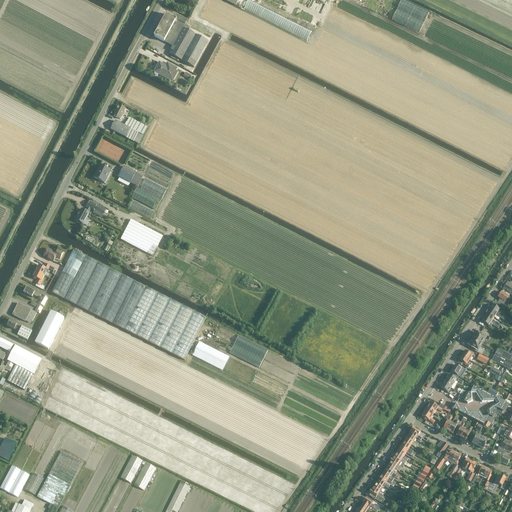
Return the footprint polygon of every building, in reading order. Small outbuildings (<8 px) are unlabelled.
[(169,54),(195,66),(208,40),(183,28),(187,20),(177,15),(175,18),(165,13),(154,37),(173,45),(169,54)] [(158,63),(154,71),(155,71),(154,73),(154,74),(154,75),(155,75),(156,76),(157,75),(158,75),(159,73),(165,76),(166,75),(173,79),(177,72),(175,71),(177,68),(167,63),(165,67),(158,63)] [(119,106),(113,116),(120,119),(125,109),(119,106)] [(143,135),(147,127),(129,118),(125,126),(115,121),(111,130),(126,138),(130,140),(138,144),(143,135)] [(94,178),(102,182),(104,183),(111,170),(100,165),(94,178)] [(119,178),(118,181),(128,187),(130,184),(130,183),(137,187),(143,177),(136,173),(124,167),(118,178),(119,178)] [(162,198),(166,188),(145,179),(141,189),(136,187),(132,198),(154,207),(158,197),(162,198)] [(90,209),(90,210),(93,211),(93,212),(102,217),(106,210),(89,201),(86,207),(87,208),(90,209)] [(154,211),(132,202),(129,209),(151,218),(154,211)] [(89,213),(90,210),(90,209),(87,208),(85,211),(81,209),(76,221),(83,224),(89,213)] [(163,236),(139,224),(131,220),(120,240),(153,256),(163,236)] [(44,254),(45,254),(44,257),(53,261),(55,258),(56,257),(60,259),(63,253),(57,250),(56,253),(47,249),(46,251),(45,252),(44,252),(44,254)] [(184,360),(206,318),(73,251),(52,293),(184,360)] [(36,271),(44,275),(46,270),(48,271),(49,269),(53,271),(55,269),(49,266),(45,264),(44,266),(43,268),(39,266),(36,271)] [(44,275),(36,271),(33,277),(37,279),(35,283),(36,284),(35,286),(42,289),(43,287),(40,285),(43,279),(42,278),(44,275)] [(503,290),(509,295),(511,296),(511,284),(508,282),(502,290),(503,290)] [(32,297),(33,295),(40,298),(41,295),(27,287),(24,293),(32,297)] [(509,295),(503,290),(502,292),(501,292),(497,297),(505,302),(508,296),(509,295)] [(40,314),(48,298),(43,295),(34,311),(40,314)] [(31,310),(18,304),(12,315),(25,321),(30,324),(32,321),(36,313),(31,310)] [(490,309),(504,319),(506,317),(503,315),(498,311),(500,309),(493,305),(490,309)] [(487,313),(494,318),(495,315),(500,319),(501,318),(503,320),(504,319),(490,309),(487,313)] [(50,311),(35,343),(49,349),(64,317),(50,311)] [(494,318),(487,313),(484,317),(499,327),(500,325),(493,320),(494,318)] [(489,326),(491,327),(492,325),(498,329),(499,327),(484,317),(482,322),(489,326)] [(17,324),(10,320),(7,326),(14,330),(14,329),(17,331),(19,328),(15,327),(17,324)] [(32,331),(22,326),(17,335),(27,340),(32,331)] [(481,344),(485,338),(477,332),(475,335),(474,335),(473,337),(473,338),(473,339),(481,344)] [(239,335),(230,353),(260,367),(268,349),(239,335)] [(15,346),(0,339),(0,347),(11,353),(7,361),(8,361),(14,364),(15,365),(7,381),(24,390),(33,374),(34,375),(42,360),(15,346)] [(478,350),(481,344),(473,339),(471,340),(470,341),(470,343),(469,345),(478,350)] [(199,341),(192,356),(223,369),(229,355),(199,341)] [(511,355),(498,348),(491,360),(511,371),(511,355)] [(462,355),(470,360),(472,357),(474,358),(476,356),(470,352),(469,353),(465,351),(462,355)] [(470,360),(462,355),(459,360),(463,363),(462,363),(468,367),(469,365),(467,364),(470,360)] [(0,371),(2,372),(3,369),(4,370),(5,369),(10,371),(11,368),(12,368),(14,364),(8,361),(6,365),(5,367),(1,365),(0,367),(0,366),(0,371)] [(455,365),(451,371),(461,378),(466,371),(461,368),(461,369),(455,365)] [(305,368),(303,372),(312,376),(314,372),(305,368)] [(452,383),(453,384),(455,381),(457,382),(458,381),(462,384),(463,381),(457,378),(456,379),(449,374),(446,379),(452,383)] [(443,383),(451,389),(453,384),(452,383),(446,379),(443,383)] [(19,394),(21,390),(6,382),(3,387),(19,394)] [(449,391),(451,389),(443,383),(440,388),(449,394),(451,392),(449,391)] [(487,393),(482,402),(487,402),(491,395),(487,393)] [(511,399),(506,396),(504,396),(503,398),(505,399),(511,403),(511,404),(511,399)] [(495,397),(494,399),(497,404),(505,408),(507,403),(495,397)] [(428,406),(435,411),(436,409),(441,412),(442,410),(443,410),(445,407),(440,404),(438,407),(431,402),(428,406)] [(497,404),(492,407),(497,409),(502,412),(505,408),(497,404)] [(439,414),(436,412),(435,411),(428,406),(424,411),(432,416),(434,413),(435,414),(438,416),(439,414)] [(492,418),(495,419),(497,415),(500,416),(502,412),(497,409),(495,413),(493,418),(492,418)] [(432,416),(424,411),(421,416),(423,417),(423,418),(426,420),(427,419),(429,421),(433,423),(434,421),(430,418),(432,416)] [(473,413),(470,420),(474,422),(479,413),(473,413)] [(482,417),(478,424),(483,427),(486,421),(485,421),(487,417),(482,417)] [(25,443),(43,451),(53,428),(35,420),(25,443)] [(452,423),(448,431),(453,434),(457,426),(459,421),(456,420),(454,424),(452,423)] [(448,431),(452,423),(447,421),(443,429),(448,431)] [(62,444),(70,427),(60,422),(52,439),(62,444)] [(456,435),(461,438),(465,430),(466,427),(465,427),(466,425),(464,425),(465,424),(462,423),(462,424),(460,423),(458,426),(460,427),(460,428),(460,427),(456,435)] [(511,435),(499,428),(495,426),(494,429),(498,430),(506,435),(505,437),(511,440),(511,435)] [(499,428),(511,435),(511,429),(510,428),(508,430),(500,426),(499,428)] [(413,427),(410,432),(413,433),(414,433),(415,434),(415,435),(421,439),(422,438),(426,441),(427,440),(419,434),(420,432),(418,431),(418,430),(416,428),(415,428),(413,427)] [(465,430),(461,438),(466,440),(470,432),(472,428),(470,427),(467,431),(465,430)] [(413,438),(415,440),(417,438),(420,440),(421,439),(415,435),(415,434),(414,433),(413,433),(410,432),(408,435),(410,437),(411,437),(413,438)] [(410,442),(416,446),(417,446),(421,449),(422,447),(418,444),(414,441),(415,440),(413,438),(411,437),(410,437),(408,435),(405,439),(408,441),(409,441),(410,442)] [(478,446),(482,437),(480,435),(479,436),(476,435),(472,443),(478,446)] [(482,437),(478,446),(483,449),(487,441),(485,439),(485,438),(482,437)] [(408,446),(410,448),(411,445),(415,448),(416,446),(410,442),(409,441),(408,441),(405,439),(403,443),(405,444),(406,445),(408,446)] [(496,453),(500,455),(503,456),(505,450),(510,453),(511,448),(511,444),(505,441),(502,447),(499,446),(496,453)] [(7,442),(0,454),(0,458),(9,464),(18,448),(7,442)] [(412,453),(413,452),(409,449),(410,448),(408,446),(406,445),(405,444),(403,443),(400,446),(403,448),(404,448),(405,449),(405,450),(414,456),(414,455),(412,453)] [(403,453),(405,455),(406,453),(410,455),(413,457),(414,456),(405,450),(405,449),(404,448),(403,448),(400,446),(398,450),(400,452),(401,452),(403,453)] [(400,457),(406,461),(407,461),(409,463),(410,461),(408,459),(404,456),(405,455),(403,453),(401,452),(400,452),(398,450),(395,454),(398,455),(399,456),(400,457)] [(441,458),(435,467),(438,470),(444,461),(445,461),(446,462),(447,461),(451,463),(456,453),(451,450),(449,454),(447,452),(443,460),(441,458)] [(82,463),(61,451),(37,497),(58,508),(82,463)] [(461,455),(456,453),(451,463),(455,465),(448,476),(451,478),(459,467),(457,466),(461,460),(459,459),(461,455)] [(90,456),(87,462),(97,467),(101,458),(102,457),(97,454),(94,459),(90,456)] [(398,455),(395,454),(393,458),(395,459),(396,459),(398,460),(398,461),(400,462),(401,460),(405,463),(406,461),(400,457),(399,456),(398,455)] [(503,456),(500,455),(500,456),(498,458),(501,460),(500,462),(507,466),(510,461),(508,460),(509,459),(503,456)] [(132,456),(121,478),(131,484),(142,461),(132,456)] [(404,470),(405,471),(406,469),(403,466),(404,464),(400,462),(398,461),(398,460),(396,459),(395,459),(393,458),(390,461),(404,470)] [(459,466),(456,472),(455,474),(458,476),(459,476),(461,471),(465,473),(471,461),(467,458),(465,462),(464,461),(461,467),(459,466)] [(399,472),(400,470),(404,473),(405,471),(404,470),(390,461),(388,465),(390,466),(391,467),(392,468),(393,468),(395,470),(399,472)] [(476,463),(471,461),(465,473),(469,475),(467,479),(471,481),(474,475),(472,475),(472,474),(476,467),(475,467),(476,463)] [(390,466),(388,465),(386,468),(388,470),(388,471),(390,472),(398,477),(399,478),(400,476),(398,474),(394,471),(395,470),(393,468),(392,468),(391,467),(390,466)] [(483,477),(487,469),(482,466),(480,470),(479,469),(476,476),(479,477),(479,475),(483,477)] [(397,479),(398,477),(390,472),(388,471),(388,470),(386,468),(383,472),(385,474),(386,475),(387,476),(388,475),(394,479),(394,480),(395,478),(397,479)] [(487,469),(483,477),(486,479),(486,480),(488,481),(491,475),(490,475),(492,471),(487,469)] [(383,472),(380,476),(383,477),(383,478),(385,479),(391,483),(394,479),(388,475),(387,476),(386,475),(385,474),(383,472)] [(493,485),(491,484),(487,491),(493,495),(499,485),(502,486),(506,478),(500,476),(500,477),(497,475),(494,482),(493,485)] [(390,485),(392,483),(391,483),(385,479),(383,478),(383,477),(380,476),(378,479),(380,481),(381,482),(382,483),(383,483),(385,484),(389,487),(390,485)] [(380,486),(389,492),(390,491),(384,486),(385,484),(383,483),(382,483),(381,482),(380,481),(378,479),(375,483),(378,485),(378,486),(380,487),(380,486)] [(177,511),(191,485),(181,481),(165,511),(142,511),(138,510),(136,511),(177,511)] [(388,494),(389,493),(389,492),(380,486),(380,487),(378,486),(378,485),(375,483),(373,487),(375,488),(376,489),(377,491),(377,490),(384,494),(385,493),(388,494)] [(131,511),(133,511),(143,489),(132,485),(123,509),(131,511)] [(375,488),(373,487),(370,491),(373,492),(373,493),(375,494),(384,500),(385,498),(383,496),(384,494),(377,490),(377,491),(376,489),(375,488)] [(385,504),(385,503),(387,504),(388,502),(384,500),(375,494),(373,493),(373,492),(370,491),(367,495),(369,496),(369,497),(370,497),(375,499),(376,497),(380,500),(383,502),(382,502),(385,504)] [(364,502),(377,511),(378,511),(379,509),(371,504),(373,502),(366,497),(363,501),(364,501),(364,502)] [(15,503),(11,511),(29,511),(30,510),(33,504),(24,500),(22,506),(19,505),(15,503)] [(371,511),(372,510),(375,511),(376,511),(377,511),(364,502),(361,505),(370,511),(371,511)]
